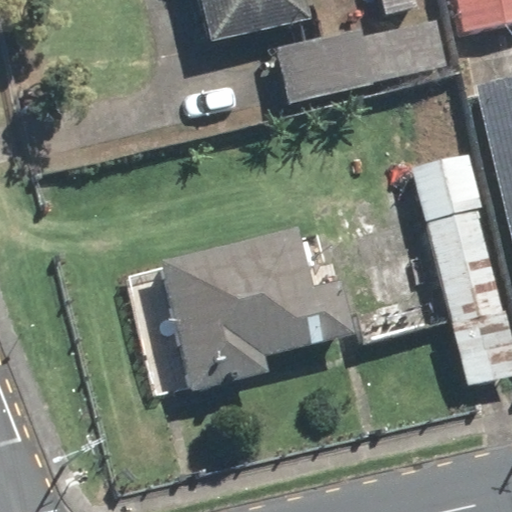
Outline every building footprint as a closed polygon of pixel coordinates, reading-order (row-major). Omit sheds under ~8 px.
[(189,0),(201,49),(308,24),(302,0),(189,0)] [(407,0),(370,0),(375,24),(411,16),(407,0)] [(511,0),(449,0),(458,41),(511,29),(511,0)] [(427,27),(268,55),(277,107),(436,79),(427,27)] [(511,80),(465,92),(511,283),(511,80)] [(511,370),(458,157),(403,171),(459,392),(511,378),(511,370)] [(293,232),(150,271),(186,403),(261,382),(257,368),(346,343),(332,293),(311,299),(293,232)]
